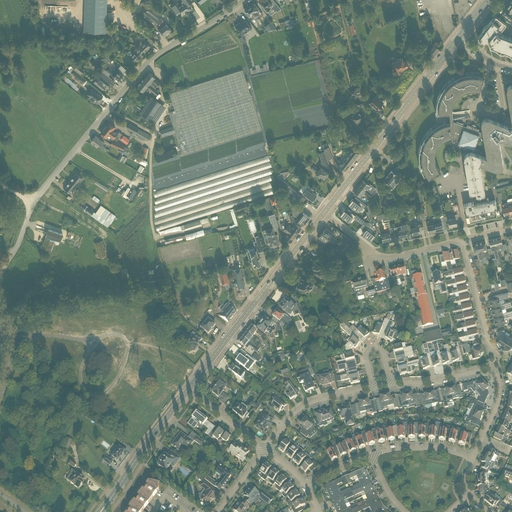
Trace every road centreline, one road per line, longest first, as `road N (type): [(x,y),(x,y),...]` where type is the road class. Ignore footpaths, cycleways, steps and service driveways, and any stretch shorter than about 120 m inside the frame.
road 1 (unclassified): [(0,276),(44,185),(146,63),(244,0)]
road 2 (tertiary): [(185,388),(323,212)]
road 3 (tertiary): [(323,212),(453,41)]
road 4 (residential): [(462,240),(384,258),(323,212)]
road 5 (tertiary): [(100,511),(185,388)]
road 6 (residential): [(101,336),(117,334),(127,347),(108,389),(84,391),(79,372),(89,351)]
road 7 (residential): [(266,449),(304,406),(373,387)]
road 8 (residential): [(496,356),(462,240)]
